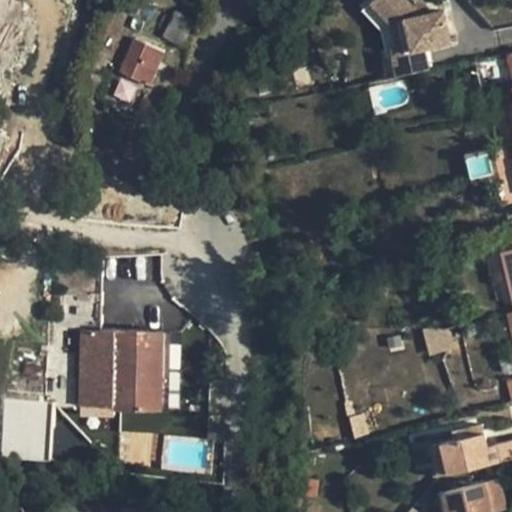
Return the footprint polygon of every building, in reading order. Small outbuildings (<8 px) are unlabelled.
[(384,47),(393,46),(397,45),(395,17),(379,0),(365,0),(377,12),(384,47)] [(393,46),(399,70),(431,63),(426,44),(453,37),(446,5),(426,9),(417,0),(379,0),(395,17),(397,45),(393,46)] [(161,55),(127,41),(114,73),(148,87),(161,55)] [(456,349),(450,325),(423,332),(429,355),(456,349)] [(104,453),(158,457),(160,431),(85,425),(55,422),(56,403),(2,399),(0,426),(0,459),(102,466),(104,453)] [(87,406),(56,403),(55,422),(85,425),(87,406)] [(160,431),(158,457),(196,459),(197,435),(160,431)] [(429,443),(437,477),(511,462),(511,440),(491,444),(488,432),(429,443)] [(495,511),(489,482),(443,492),(446,511),(495,511)]
